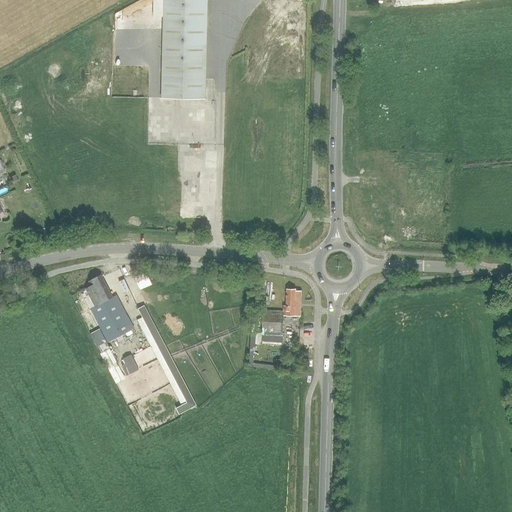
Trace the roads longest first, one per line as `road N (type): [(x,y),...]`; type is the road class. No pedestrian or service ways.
road 1 (unclassified): [(42,259),(125,441),(147,460),(169,459),(271,417),(313,415)]
road 2 (secondary): [(42,259),(110,249),(239,252),(320,229)]
road 3 (primary): [(326,511),(331,339)]
road 4 (tertiary): [(375,253),(437,267),(511,268)]
road 5 (primary): [(350,123),(341,0)]
